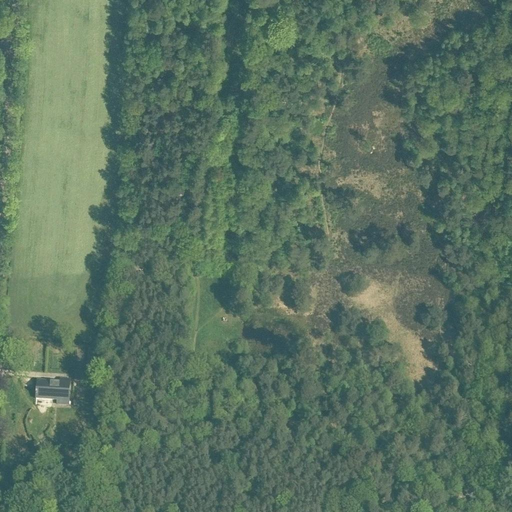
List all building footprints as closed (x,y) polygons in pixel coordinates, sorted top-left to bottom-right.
[(96,352),(89,352),(87,373),(95,374),(96,352)] [(74,384),(87,384),(87,375),(75,375),(74,384)] [(60,385),(38,384),(37,400),(58,402),(57,406),(69,407),(71,382),(61,381),(60,385)] [(86,405),(97,405),(97,397),(86,397),(86,405)] [(39,460),(57,453),(51,437),(33,445),(39,460)]
